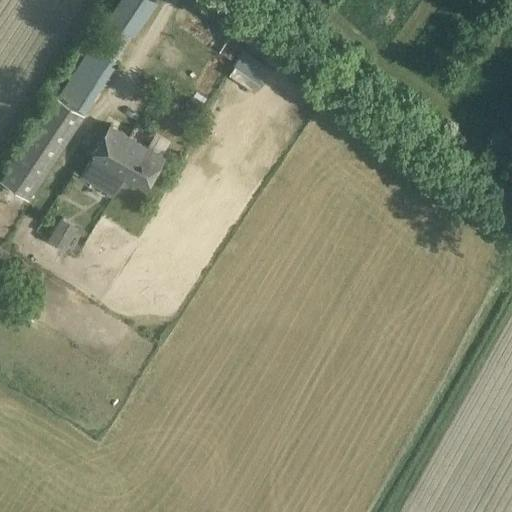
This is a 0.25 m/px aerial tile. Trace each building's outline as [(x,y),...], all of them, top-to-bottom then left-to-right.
[(118,0),(108,16),(134,33),(156,0),(118,0)] [(115,61),(90,46),(20,157),(5,181),(30,197),(45,175),(64,147),(70,133),(115,61)] [(231,51),(226,57),(234,62),(238,56),(231,51)] [(229,74),(255,91),(261,82),(235,65),(229,74)] [(146,184),(164,153),(111,123),(82,173),(115,192),(126,173),(146,184)] [(60,215),(47,238),(64,250),(77,226),(60,215)]
